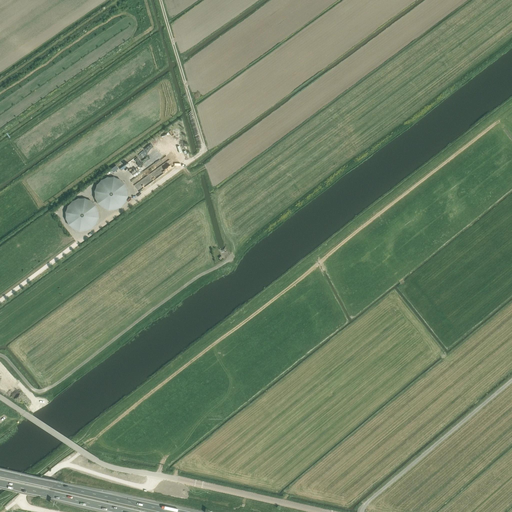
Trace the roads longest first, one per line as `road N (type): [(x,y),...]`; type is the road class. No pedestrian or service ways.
road 1 (unclassified): [(319,511),(110,467),(0,398)]
road 2 (track): [(67,463),(317,263)]
road 3 (track): [(160,0),(204,150),(76,244)]
road 4 (motorway): [(172,511),(0,473)]
road 5 (track): [(161,464),(155,481),(139,487),(67,463),(20,501)]
road 6 (motorway): [(0,483),(125,511)]
